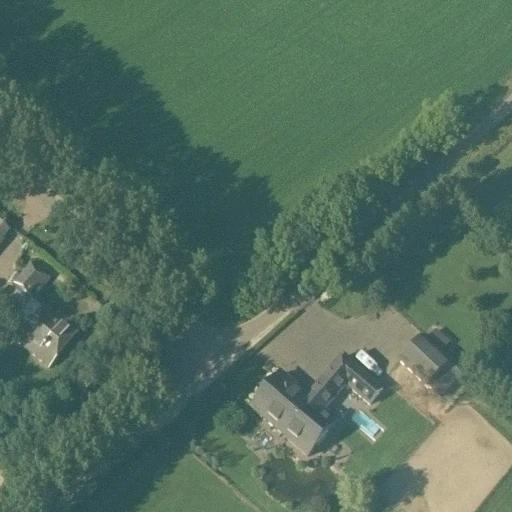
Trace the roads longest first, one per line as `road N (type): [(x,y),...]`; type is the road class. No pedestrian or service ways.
road 1 (unclassified): [(511,102),(285,304),(219,350)]
road 2 (unclassified): [(219,350),(0,162)]
road 3 (unclassified): [(47,511),(219,350)]
